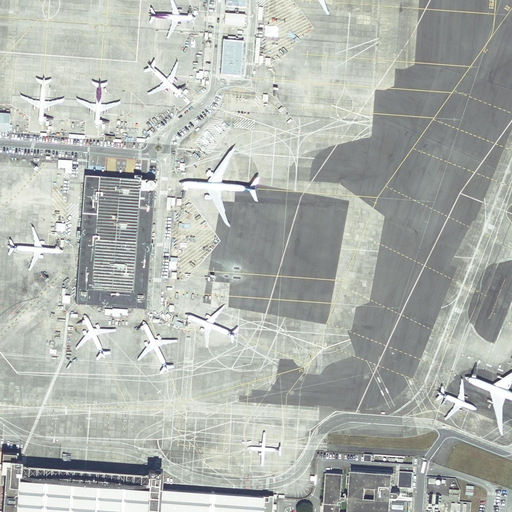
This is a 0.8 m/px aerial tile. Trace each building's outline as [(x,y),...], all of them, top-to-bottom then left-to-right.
[(245,0),(224,0),(224,4),(226,4),(225,7),(234,8),(234,5),(245,6),(245,0)] [(245,13),(225,11),(224,24),(244,25),(245,13)] [(234,35),(226,35),(226,38),(221,38),(219,73),(239,75),(242,39),(234,39),(234,35)] [(10,112),(0,111),(0,130),(9,131),(10,112)] [(155,179),(85,174),(76,302),(146,307),(155,179)] [(160,511),(162,488),(163,475),(160,475),(160,470),(155,470),(149,470),(149,475),(21,465),(22,461),(16,460),(17,453),(3,452),(1,478),(5,478),(5,484),(2,511),(160,511)] [(343,474),(327,472),(325,503),(327,503),(327,506),(327,507),(326,507),(325,507),(325,508),(324,508),(324,509),(324,510),(324,511),(323,511),(388,511),(390,500),(392,500),(393,497),(396,497),(397,497),(398,497),(399,497),(399,496),(400,496),(400,495),(400,494),(400,493),(399,493),(399,492),(398,492),(397,492),(396,492),(393,492),(393,489),(392,489),(393,473),(351,470),(348,511),(347,511),(340,511),(341,500),(342,496),(343,474)] [(162,488),(160,511),(271,511),(273,495),(265,495),(263,495),(263,496),(162,488)]
